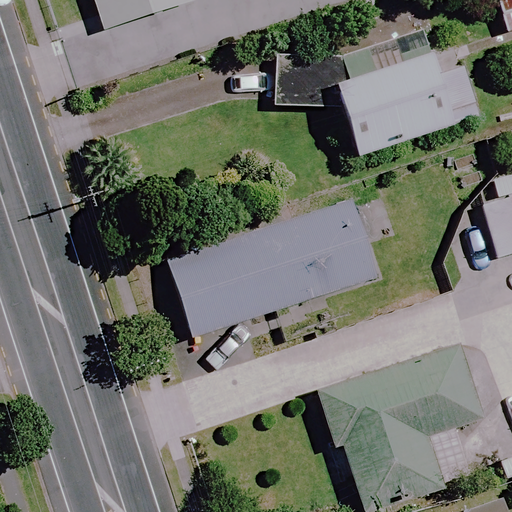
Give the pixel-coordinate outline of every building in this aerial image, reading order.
[(88,0),(99,36),(190,8),(187,0),(88,0)] [(511,0),(489,0),(501,39),(511,35),(511,0)] [(458,72),(437,79),(430,59),(330,92),(352,162),(475,123),(458,72)] [(511,258),(511,198),(478,209),(495,264),(511,258)] [(374,282),(349,205),(163,264),(188,342),(374,282)] [(482,423),(461,355),(316,398),(331,451),(339,448),(357,511),(376,511),(471,484),(455,430),(482,423)]
